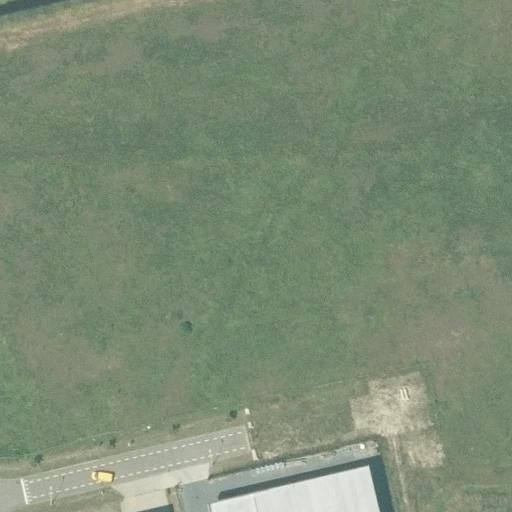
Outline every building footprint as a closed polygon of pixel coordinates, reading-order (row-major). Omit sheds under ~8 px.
[(295,3),(0,72),(0,168),(316,94),(295,3)] [(316,94),(0,168),(0,229),(8,262),(337,186),(316,94)] [(335,269),(256,288),(276,373),(310,365),(308,356),(352,345),(335,269)] [(0,381),(11,427),(57,416),(61,435),(110,423),(106,404),(129,399),(100,275),(0,298),(0,381)] [(256,288),(178,306),(195,382),(240,371),(243,381),(276,373),(256,288)] [(376,511),(368,476),(248,504),(249,509),(236,511),(376,511)]
